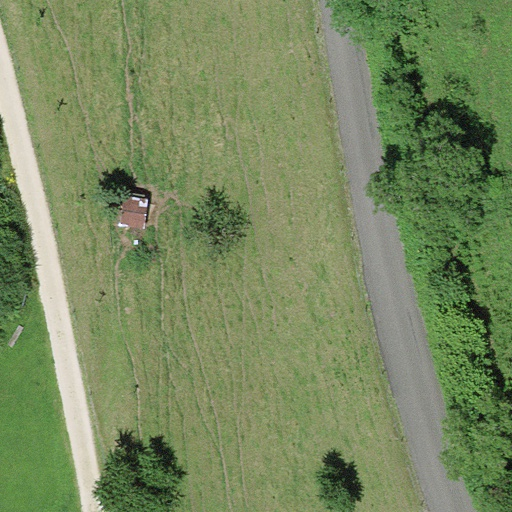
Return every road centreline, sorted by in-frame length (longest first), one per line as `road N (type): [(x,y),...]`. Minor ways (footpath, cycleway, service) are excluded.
road 1 (unclassified): [(471,511),(390,292),(343,0)]
road 2 (track): [(0,95),(46,265),(95,511)]
